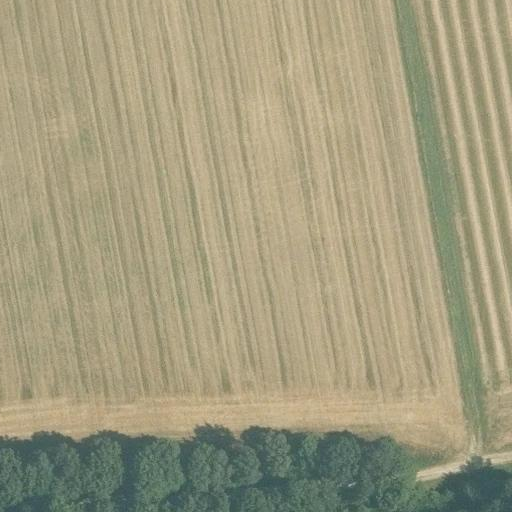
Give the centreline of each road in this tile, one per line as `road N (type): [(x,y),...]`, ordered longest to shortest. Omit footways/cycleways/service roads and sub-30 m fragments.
road 1 (track): [(396,0),(478,462)]
road 2 (track): [(107,511),(511,458)]
